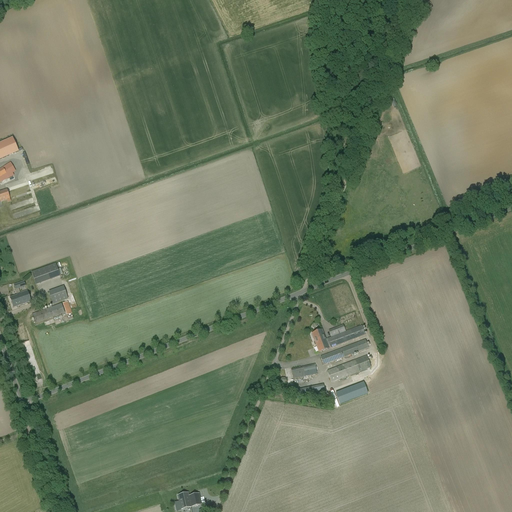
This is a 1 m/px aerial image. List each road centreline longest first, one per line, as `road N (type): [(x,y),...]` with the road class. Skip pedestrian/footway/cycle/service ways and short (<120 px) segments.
road 1 (track): [(302,291),(416,0)]
road 2 (unclassified): [(302,291),(23,403)]
road 3 (unclassified): [(215,511),(302,291)]
road 4 (unclassified): [(302,291),(511,207)]
